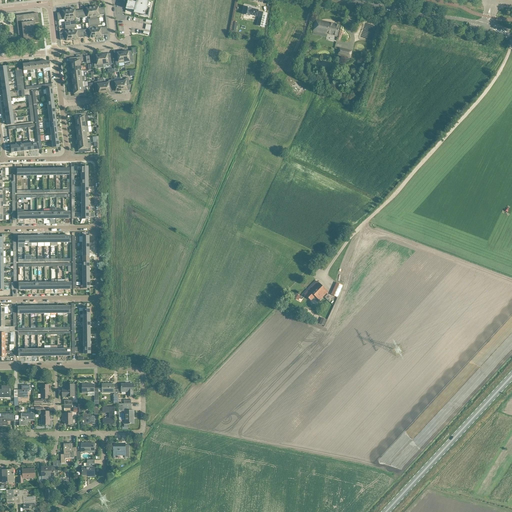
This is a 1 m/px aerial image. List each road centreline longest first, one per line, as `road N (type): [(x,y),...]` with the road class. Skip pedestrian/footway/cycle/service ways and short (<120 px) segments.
road 1 (secondary): [(386,511),(511,375)]
road 2 (tertiary): [(486,29),(344,0)]
road 3 (residential): [(105,433),(142,430),(143,376),(101,364)]
